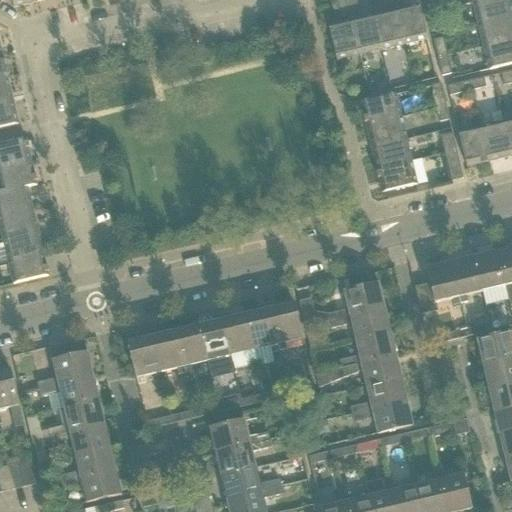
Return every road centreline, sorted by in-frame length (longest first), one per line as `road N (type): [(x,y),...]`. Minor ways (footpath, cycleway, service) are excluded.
road 1 (residential): [(96,303),(38,71),(44,48),(239,0)]
road 2 (tertiary): [(96,303),(511,203)]
